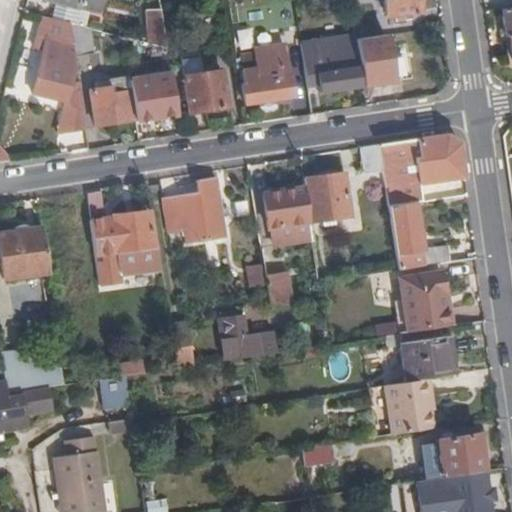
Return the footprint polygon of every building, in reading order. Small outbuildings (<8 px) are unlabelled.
[(52,0),(48,16),(69,22),(73,23),(77,7),(52,0)] [(52,0),(77,7),(100,13),(103,0),(52,0)] [(351,9),(349,0),(334,0),(337,11),(351,9)] [(384,0),(387,15),(420,11),(418,0),(384,0)] [(500,8),(499,8),(502,35),(506,34),(510,61),(511,61),(511,6),(506,7),(500,8)] [(152,42),(167,45),(160,7),(148,10),(147,41),(152,42)] [(48,16),(42,15),(38,34),(46,36),(33,91),(71,100),(76,101),(81,101),(78,81),(71,80),(73,68),(72,54),(74,54),(69,22),(48,16)] [(86,26),(73,23),(69,22),(74,54),(91,52),(86,26)] [(321,90),(364,84),(358,47),(355,32),(312,38),(320,81),(321,90)] [(301,40),(307,83),(320,81),(312,38),(301,40)] [(258,65),(242,67),(244,80),(242,80),(245,102),(297,95),(293,73),(291,73),(285,40),(255,44),(256,49),(258,65)] [(167,45),(152,42),(149,55),(168,54),(168,53),(168,51),(167,47),(167,45)] [(358,47),(364,84),(394,81),(388,43),(358,47)] [(239,51),(242,67),(258,65),(256,49),(239,51)] [(183,75),(202,72),(199,57),(182,61),(183,75)] [(220,69),(202,72),(183,75),(189,111),(226,105),(220,69)] [(139,95),(167,91),(166,77),(138,81),(139,95)] [(111,94),(127,92),(124,78),(95,81),(96,88),(110,86),(111,94)] [(130,119),(127,92),(111,94),(110,86),(96,88),(90,89),(95,124),(130,119)] [(170,112),(167,91),(139,95),(137,96),(141,117),(170,112)] [(81,101),(76,101),(71,100),(76,128),(85,126),(84,117),(82,109),(81,101)] [(378,144),(382,170),(389,205),(415,201),(421,200),(419,184),(465,178),(460,141),(447,133),(378,144)] [(378,144),(359,146),(363,173),(382,170),(378,144)] [(343,172),(302,177),(304,185),(310,220),(350,214),(343,172)] [(214,177),(196,180),(197,193),(163,198),(168,231),(183,229),(184,242),(224,236),(214,177)] [(310,220),(304,185),(264,191),(268,225),(274,225),(310,220)] [(99,190),(86,192),(91,219),(103,216),(99,190)] [(415,201),(389,205),(398,267),(423,264),(421,249),(412,250),(411,237),(420,236),(415,201)] [(159,266),(156,245),(152,246),(147,209),(111,216),(118,272),(159,266)] [(313,239),(310,220),(274,225),(277,243),(313,239)] [(48,271),(41,225),(0,231),(0,254),(3,277),(48,271)] [(421,249),(421,247),(420,236),(411,237),(412,250),(421,249)] [(423,264),(449,259),(447,244),(421,247),(421,249),(423,264)] [(263,272),(263,265),(248,268),(251,286),(265,283),(263,272)] [(263,272),(265,283),(269,307),(293,304),(287,268),(263,272)] [(446,325),(453,324),(450,303),(453,302),(448,270),(437,271),(446,325)] [(405,331),(446,325),(437,271),(398,276),(401,300),(405,331)] [(392,300),(396,333),(405,331),(401,300),(392,300)] [(215,312),(222,360),(275,352),(272,329),(241,334),(238,309),(215,312)] [(168,327),(173,368),(188,366),(183,326),(168,327)] [(316,332),(318,345),(329,343),(328,331),(316,332)] [(433,378),(456,375),(450,336),(400,344),(406,382),(433,378)] [(21,350),(1,352),(5,381),(8,394),(47,387),(64,385),(60,355),(23,360),(21,350)] [(141,356),(127,359),(129,370),(143,368),(141,356)] [(125,376),(112,378),(97,380),(102,406),(129,403),(125,376)] [(437,406),(433,378),(406,382),(387,385),(394,433),(434,428),(432,408),(437,406)] [(50,409),(47,387),(8,394),(5,381),(0,382),(0,427),(26,423),(25,412),(50,409)] [(132,424),(131,415),(108,418),(109,431),(133,428),(132,424)] [(144,422),(132,424),(133,428),(134,440),(147,439),(144,422)] [(442,476),(483,470),(477,434),(435,440),(437,459),(421,461),(424,478),(429,478),(442,476)] [(94,435),(65,439),(66,454),(53,456),(60,511),(83,511),(104,509),(94,435)] [(352,452),(350,440),(300,448),(302,463),(333,458),(333,455),(352,452)] [(489,511),(483,470),(442,476),(446,502),(447,511),(489,511)] [(446,502),(442,476),(429,478),(433,504),(446,502)] [(434,511),(447,511),(446,502),(433,504),(434,511)]
